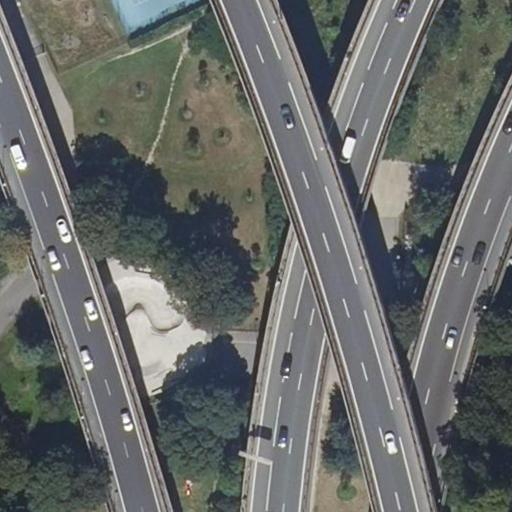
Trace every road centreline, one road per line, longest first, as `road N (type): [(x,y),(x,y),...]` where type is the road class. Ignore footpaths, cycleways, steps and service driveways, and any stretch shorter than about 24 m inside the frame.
road 1 (motorway): [(411,511),(387,404),(249,0)]
road 2 (motorway): [(415,0),(355,148),(301,380),(287,511)]
road 3 (motorway): [(0,71),(101,355),(144,511)]
road 4 (motorway): [(409,511),(425,403),(511,143)]
